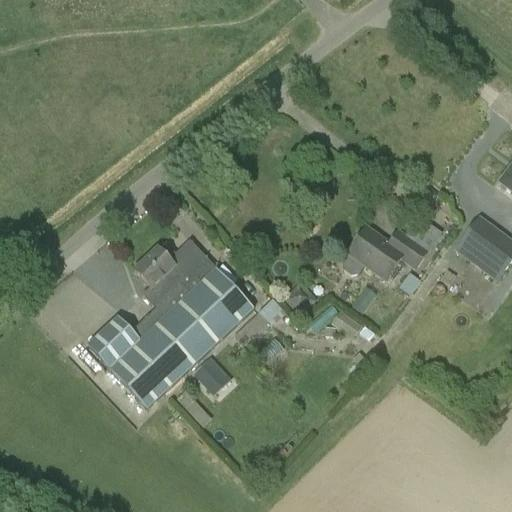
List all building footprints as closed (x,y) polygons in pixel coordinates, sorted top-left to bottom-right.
[(511,171),(499,188),(511,197),(511,171)] [(456,253),(497,284),(511,263),(511,256),(474,228),(456,253)] [(390,248),(367,232),(348,259),(342,268),(343,275),(350,280),(357,279),(363,270),(384,285),(401,261),(415,271),(426,256),(398,236),(390,248)] [(216,275),(187,246),(176,256),(175,257),(173,255),(165,262),(157,253),(135,274),(150,290),(142,298),(164,323),(216,275)] [(227,335),(239,323),(251,313),(216,275),(164,323),(138,348),(125,360),(161,398),(227,335)] [(398,292),(408,299),(419,284),(409,277),(398,292)] [(317,304),(301,286),(283,302),(299,320),(317,304)] [(283,318),(270,305),(232,341),(239,349),(247,342),(250,345),(267,328),(270,331),(283,318)] [(330,327),(352,343),(362,329),(340,313),(330,327)] [(138,348),(115,324),(88,350),(147,411),(161,398),(125,360),(138,348)] [(334,332),(326,331),(325,340),(333,341),(334,332)] [(213,400),(231,384),(210,361),(192,378),(213,400)]
